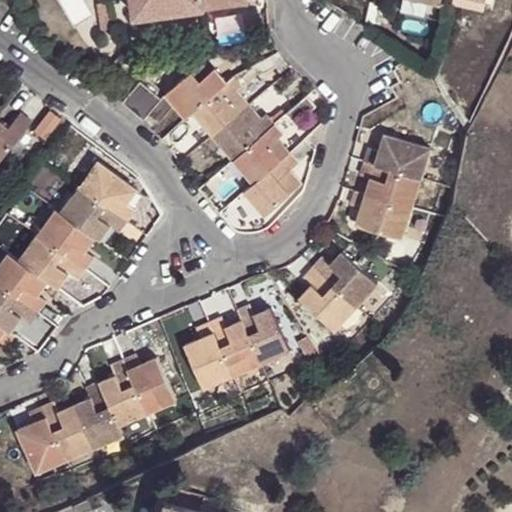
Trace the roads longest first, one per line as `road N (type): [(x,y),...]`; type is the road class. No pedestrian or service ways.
road 1 (residential): [(232,269),(277,248),(314,217),(350,93),(290,31),(287,0)]
road 2 (residential): [(0,39),(149,157),(183,205)]
road 3 (residential): [(107,319),(183,205)]
road 4 (residential): [(107,319),(232,269)]
road 5 (residential): [(0,388),(45,371),(68,336),(107,319)]
